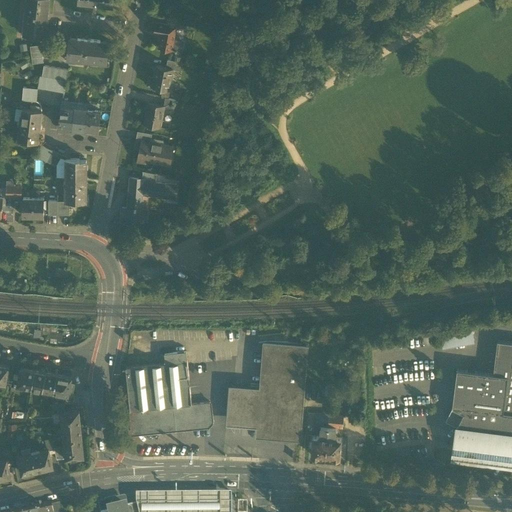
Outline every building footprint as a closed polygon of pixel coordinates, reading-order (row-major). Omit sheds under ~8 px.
[(36,35),(44,36),(45,27),(46,27),(48,5),(48,0),(27,0),(23,33),(36,35)] [(176,26),(186,28),(187,22),(171,19),(170,25),(176,26)] [(177,50),(182,51),(183,42),(173,40),(176,26),(170,25),(155,22),(154,31),(162,32),(160,47),(171,49),(175,50),(176,50),(177,50)] [(67,58),(106,62),(109,42),(100,41),(101,40),(78,38),(69,37),(67,58)] [(44,62),(41,44),(30,46),(32,64),(44,62)] [(31,64),(27,58),(18,63),(22,69),(31,64)] [(173,69),(179,70),(180,61),(168,59),(166,67),(173,68),(173,69)] [(45,65),(43,75),(46,76),(59,78),(66,79),(68,69),(45,65)] [(152,87),(163,89),(164,80),(170,82),(173,69),(173,68),(166,67),(156,65),(154,77),(149,76),(147,85),(152,86),(152,87)] [(38,87),(44,88),(46,76),(43,75),(40,75),(38,87)] [(59,78),(46,76),(44,88),(57,90),(59,78)] [(66,79),(59,78),(57,90),(63,91),(66,79)] [(38,87),(23,85),(21,99),(36,101),(38,87)] [(164,106),(174,108),(176,99),(167,98),(165,97),(165,98),(163,105),(164,105),(164,106)] [(62,99),(61,106),(74,108),(75,101),(62,99)] [(145,124),(160,127),(164,106),(164,105),(163,105),(149,102),(145,124)] [(59,126),(72,127),(74,108),(61,106),(59,126)] [(14,119),(21,120),(23,108),(16,107),(14,119)] [(21,120),(20,127),(37,129),(40,110),(23,108),(21,120)] [(87,109),(74,108),(72,127),(85,129),(87,109)] [(100,111),(87,109),(85,129),(98,130),(100,111)] [(38,129),(37,129),(20,127),(19,127),(18,139),(37,141),(38,129)] [(141,139),(150,141),(151,137),(152,133),(137,130),(136,140),(141,141),(141,139)] [(165,164),(170,165),(170,164),(166,163),(168,154),(172,155),(174,146),(162,143),(150,141),(141,139),(141,141),(139,148),(136,161),(146,163),(146,160),(165,163),(165,164)] [(39,157),(41,158),(46,148),(40,145),(34,157),(39,157)] [(41,158),(47,161),(52,151),(46,148),(41,158)] [(63,155),(52,151),(47,161),(56,165),(58,166),(62,157),(63,155)] [(58,166),(56,165),(56,176),(66,176),(66,158),(62,157),(58,166)] [(66,158),(66,176),(86,177),(86,160),(79,160),(79,158),(66,158)] [(143,179),(155,180),(156,173),(143,170),(142,178),(143,178),(143,179)] [(86,196),(86,177),(66,176),(66,200),(66,201),(69,201),(76,201),(76,204),(88,204),(88,196),(86,196)] [(140,209),(142,192),(143,181),(143,179),(143,178),(142,178),(130,177),(129,191),(130,191),(129,208),(134,208),(134,209),(140,209)] [(155,182),(143,181),(142,192),(163,194),(163,196),(164,196),(164,195),(175,196),(176,184),(165,183),(155,182)] [(23,215),(33,215),(33,197),(23,197),(23,215)] [(44,197),(33,197),(33,215),(43,215),(44,197)] [(57,214),(57,200),(49,200),(48,214),(57,214)] [(57,200),(57,214),(69,215),(70,204),(69,204),(69,201),(66,201),(66,200),(57,200)] [(147,210),(140,209),(134,209),(134,208),(129,208),(122,207),(121,218),(127,222),(131,222),(131,219),(138,220),(146,217),(147,210)] [(441,333),(443,346),(474,340),(472,328),(441,333)] [(495,356),(511,357),(511,341),(497,339),(495,356)] [(300,439),(301,435),(259,432),(260,422),(230,420),(233,389),(263,391),(263,390),(263,384),(267,341),(263,341),(259,387),(229,384),(226,423),(256,426),(255,436),(300,439)] [(267,341),(263,384),(259,384),(258,386),(259,386),(258,390),(263,390),(263,391),(233,389),(230,420),(260,422),(259,432),(301,435),(308,344),(267,341)] [(206,425),(208,424),(210,422),(211,420),(212,418),(210,401),(192,403),(186,350),(164,352),(165,363),(126,366),(130,410),(133,433),(206,425)] [(453,455),(511,462),(511,357),(495,356),(493,372),(457,368),(452,406),(445,420),(456,425),(455,438),(453,455)] [(8,365),(0,363),(0,381),(5,382),(8,365)] [(17,384),(31,386),(34,370),(20,367),(17,384)] [(46,372),(34,370),(31,386),(43,388),(46,372)] [(57,373),(46,372),(43,388),(54,390),(57,373)] [(71,376),(57,373),(54,390),(65,392),(68,393),(70,382),(71,376)] [(65,392),(65,395),(73,394),(75,383),(70,382),(68,393),(65,392)] [(65,395),(66,402),(79,401),(78,393),(73,394),(65,395)] [(52,404),(53,412),(61,412),(65,411),(64,403),(52,404)] [(61,412),(62,426),(80,424),(78,410),(65,411),(61,412)] [(329,414),(315,413),(314,424),(320,425),(328,426),(329,414)] [(344,416),(329,414),(328,426),(335,426),(343,427),(344,416)] [(81,435),(80,424),(62,426),(63,437),(81,435)] [(311,454),(326,455),(328,426),(320,425),(320,432),(317,435),(313,435),(311,454)] [(335,426),(328,426),(326,455),(339,457),(340,457),(341,437),(337,437),(335,434),(335,426)] [(83,455),(81,435),(63,437),(64,445),(65,457),(83,455)] [(50,450),(54,449),(54,447),(52,438),(45,439),(47,448),(49,447),(50,450)] [(64,445),(54,447),(54,449),(56,458),(65,457),(64,445)] [(21,448),(22,454),(32,452),(30,446),(21,448)] [(47,448),(32,452),(36,469),(53,465),(50,450),(49,447),(47,448)] [(22,473),(36,469),(32,452),(22,454),(18,455),(22,473)] [(0,477),(11,475),(7,458),(0,459),(0,477)] [(231,511),(232,496),(136,496),(137,505),(138,511),(231,511)] [(98,504),(100,511),(110,511),(127,508),(125,500),(117,502),(116,499),(111,500),(104,502),(105,503),(98,504)]
